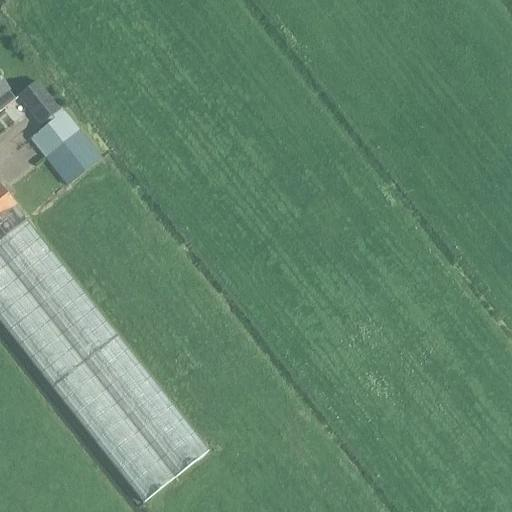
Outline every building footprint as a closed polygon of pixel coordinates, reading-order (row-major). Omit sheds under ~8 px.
[(39,128),(48,121),(59,112),(36,82),(16,98),(39,128)] [(0,112),(14,102),(8,94),(0,83),(0,112)] [(50,124),(30,140),(67,187),(100,160),(70,122),(68,124),(59,112),(48,121),(50,124)] [(0,218),(14,207),(0,188),(0,218)] [(0,325),(142,505),(145,503),(209,453),(14,207),(0,218),(0,325)]
